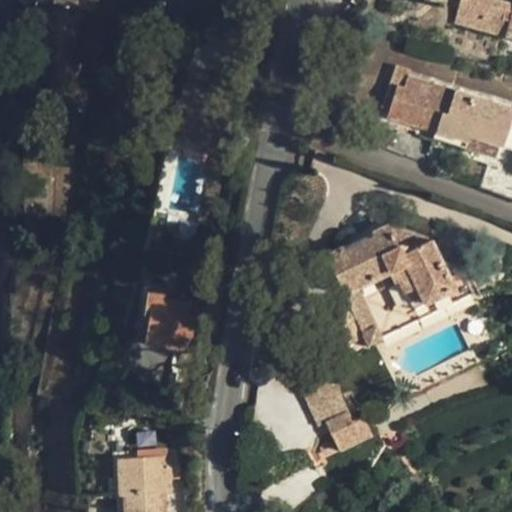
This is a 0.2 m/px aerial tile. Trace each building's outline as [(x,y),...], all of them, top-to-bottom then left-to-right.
[(95,11),(97,0),(54,0),(42,55),(71,61),(83,8),(95,11)] [(511,5),(492,0),(466,0),(460,23),(511,36),(511,5)] [(407,76),(409,69),(396,65),(382,107),(389,109),(396,86),(403,87),(407,76)] [(48,106),(43,127),(67,132),(77,86),(91,89),(94,79),(53,71),(45,106),(48,106)] [(511,108),(454,91),(407,76),(403,87),(396,86),(389,109),(387,115),(419,126),(416,135),(432,139),(435,131),(447,135),(445,143),(495,158),(499,145),(503,146),(511,116),(511,108)] [(235,93),(184,83),(180,107),(175,107),(167,143),(183,146),(186,135),(216,141),(213,152),(204,199),(217,202),(228,144),(239,146),(243,121),(238,120),(230,119),(231,114),(235,93)] [(77,86),(67,132),(83,135),(91,89),(77,86)] [(511,116),(503,146),(511,148),(511,116)] [(447,135),(435,131),(432,139),(445,143),(447,135)] [(186,135),(183,146),(213,152),(216,141),(186,135)] [(511,173),(487,165),(481,189),(511,199),(511,173)] [(213,220),(217,202),(204,199),(200,218),(213,220)] [(343,246),(325,255),(344,294),(356,288),(390,271),(395,282),(399,280),(405,293),(418,319),(459,299),(456,292),(470,286),(460,265),(446,272),(430,240),(388,225),(371,233),(343,246)] [(390,271),(356,288),(375,327),(381,337),(418,319),(405,293),(399,280),(395,282),(390,271)] [(470,286),(456,292),(459,299),(474,293),(470,286)] [(356,288),(344,294),(349,304),(347,306),(361,334),(363,333),(375,327),(356,288)] [(190,301),(165,297),(166,294),(147,291),(143,317),(149,318),(145,341),(144,343),(183,349),(190,301)] [(347,306),(305,334),(323,360),(361,334),(347,306)] [(139,317),(135,340),(145,341),(149,318),(143,317),(139,317)] [(381,337),(375,327),(363,333),(369,344),(381,337)] [(485,342),(470,350),(471,350),(477,363),(492,355),(485,342)] [(471,350),(417,377),(423,390),(477,363),(471,350)] [(348,409),(329,370),(301,384),(320,423),(348,409)] [(389,406),(385,397),(372,403),(376,412),(389,406)] [(397,428),(385,435),(388,440),(389,442),(393,444),(396,444),(399,443),(402,441),(402,439),(403,436),(402,434),(401,433),(397,428)] [(170,456),(117,459),(119,495),(122,494),(122,511),(167,511),(167,493),(166,478),(171,478),(170,456)]
